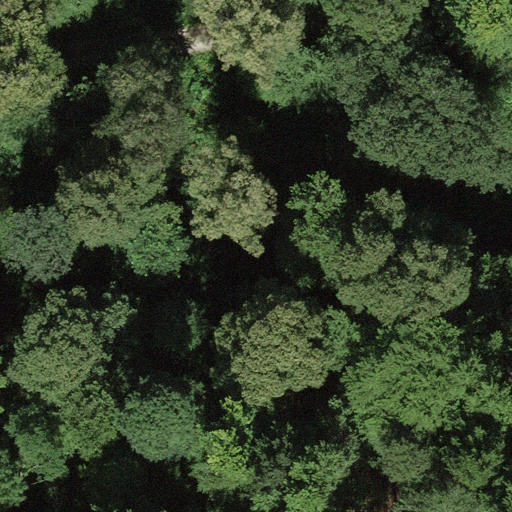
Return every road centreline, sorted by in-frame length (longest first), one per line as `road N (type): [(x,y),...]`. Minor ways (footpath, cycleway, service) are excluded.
road 1 (track): [(0,359),(511,448)]
road 2 (track): [(388,0),(0,72)]
